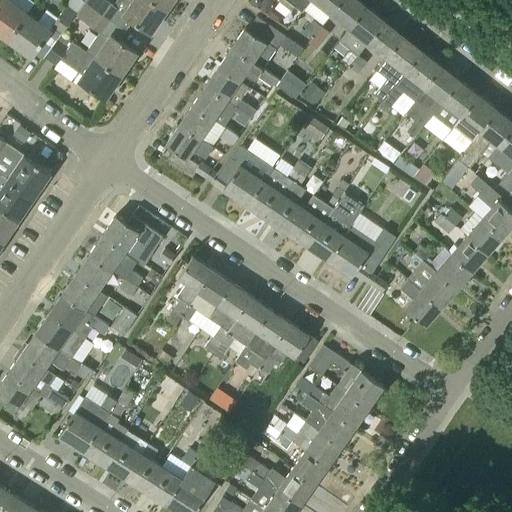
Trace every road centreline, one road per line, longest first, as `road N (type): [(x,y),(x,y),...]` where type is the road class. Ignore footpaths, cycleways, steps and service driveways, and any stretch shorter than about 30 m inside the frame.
road 1 (residential): [(455,397),(99,162)]
road 2 (residential): [(99,162),(218,0)]
road 3 (residential): [(0,315),(99,162)]
road 4 (residential): [(373,511),(455,397)]
road 5 (residential): [(113,511),(0,439)]
road 6 (residential): [(99,162),(0,85)]
